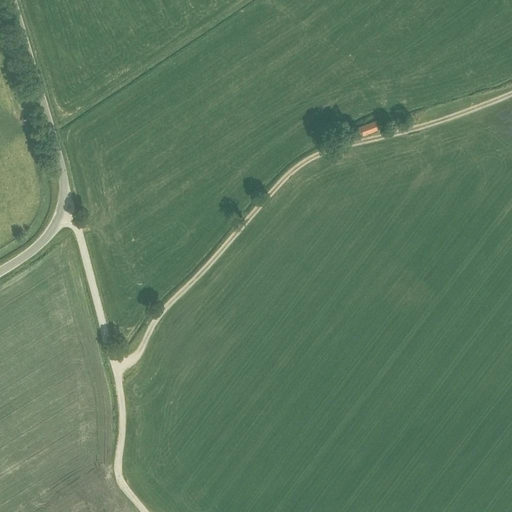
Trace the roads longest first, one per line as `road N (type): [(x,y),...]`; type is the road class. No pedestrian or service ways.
road 1 (track): [(114,366),(139,355),(159,314),(295,168),(511,94)]
road 2 (track): [(145,511),(118,474),(122,401),(77,227),(60,220)]
road 3 (unclassified): [(0,272),(51,233),(66,186),(11,0)]
